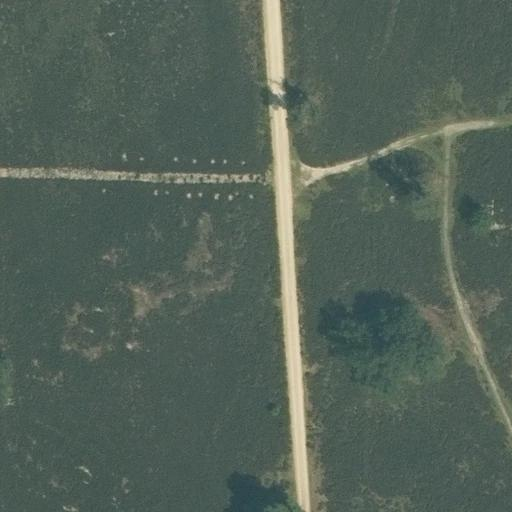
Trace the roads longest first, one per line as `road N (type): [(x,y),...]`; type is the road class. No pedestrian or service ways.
road 1 (track): [(279,182),(302,511)]
road 2 (track): [(511,126),(279,182)]
road 3 (track): [(269,0),(279,182)]
